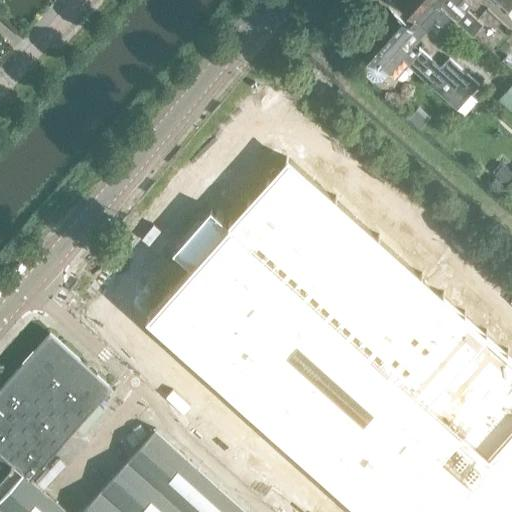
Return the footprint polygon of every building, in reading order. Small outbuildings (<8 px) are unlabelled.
[(433,0),(396,0),(417,18),(413,23),(424,33),(429,27),(436,19),(443,25),(451,16),(433,0)] [(433,0),(451,16),(461,24),(472,35),(483,23),(467,9),(473,2),(470,0),(433,0)] [(511,0),(497,0),(509,10),(511,5),(511,0)] [(372,27),(356,45),(372,58),(366,64),(367,73),(373,79),(382,78),(388,72),(400,58),(431,86),(457,108),(461,104),(479,84),(469,76),(448,57),(441,66),(419,47),(416,50),(412,46),(424,33),(413,23),(409,27),(388,9),(372,27)] [(307,65),(299,76),(318,93),(327,83),(307,65)] [(511,81),(500,94),(511,105),(511,81)] [(192,266),(152,312),(376,511),(511,511),(511,356),(290,158),(231,224),(228,222),(211,206),(210,208),(214,211),(178,251),(174,247),(173,249),(192,266)] [(500,193),(507,186),(496,176),(489,184),(500,193)] [(249,511),(157,428),(156,427),(80,511),(70,511),(30,476),(111,386),(50,331),(0,387),(0,511),(249,511)]
